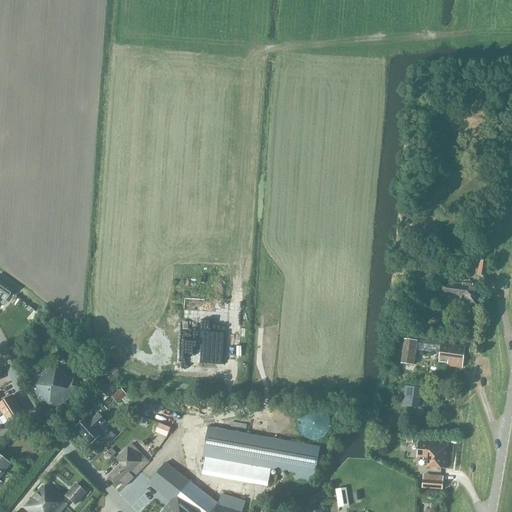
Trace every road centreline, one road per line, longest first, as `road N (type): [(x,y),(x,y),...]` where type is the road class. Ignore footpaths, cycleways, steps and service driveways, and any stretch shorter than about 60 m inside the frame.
road 1 (track): [(247,52),(452,35),(495,0)]
road 2 (tertiary): [(129,511),(35,415),(0,341)]
